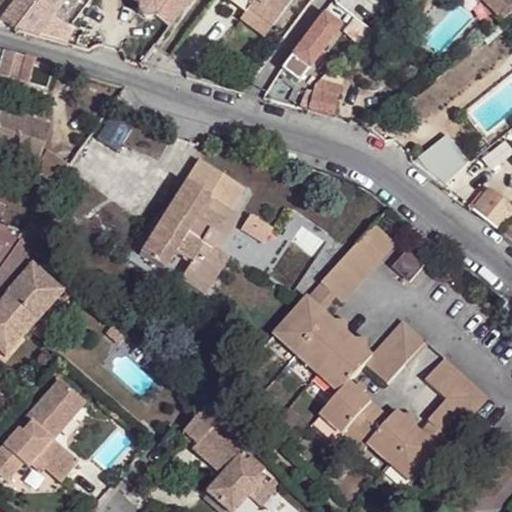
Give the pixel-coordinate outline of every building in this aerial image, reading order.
[(35,6),(39,0),(12,0),(11,2),(13,4),(0,20),(0,24),(15,33),(26,18),(35,6)] [(65,0),(39,0),(35,6),(52,19),(65,0)] [(132,0),(171,29),(191,0),(132,0)] [(244,14),(246,12),(230,0),(228,3),(244,14)] [(230,0),(246,12),(270,29),(292,0),(230,0)] [(511,0),(476,0),(500,21),(511,11),(511,0)] [(26,18),(15,33),(36,39),(45,27),(52,19),(35,6),(26,18)] [(263,39),(270,29),(246,12),(244,14),(239,22),(263,39)] [(284,70),(302,83),(345,25),(327,12),(284,70)] [(36,39),(46,42),(53,32),(45,27),(36,39)] [(493,27),(480,39),(485,46),(499,34),(493,27)] [(46,42),(54,44),(61,39),(53,32),(46,42)] [(33,63),(2,54),(0,59),(0,79),(1,80),(15,84),(27,87),(33,63)] [(186,67),(186,80),(199,84),(203,79),(186,67)] [(203,79),(199,84),(215,88),(224,76),(212,67),(203,79)] [(0,88),(12,92),(15,84),(1,80),(0,83),(0,88)] [(24,95),(27,87),(15,84),(12,92),(24,95)] [(322,84),(315,91),(315,93),(337,102),(342,90),(322,84)] [(307,114),(331,120),(337,102),(315,93),(307,114)] [(0,112),(0,150),(39,162),(49,128),(0,112)] [(411,164),(437,185),(455,170),(433,146),(411,164)] [(55,186),(68,167),(50,153),(36,173),(55,186)] [(218,234),(233,209),(246,188),(201,160),(140,254),(166,270),(178,252),(194,261),(182,280),(207,296),(231,259),(220,251),(215,248),(219,246),(221,244),(221,242),(221,239),(220,236),(218,234)] [(470,212),(483,223),(501,201),(487,190),(470,212)] [(511,209),(501,201),(483,223),(494,231),(508,219),(511,216),(511,209)] [(242,216),(233,209),(218,234),(220,236),(221,239),(221,242),(221,244),(219,246),(215,248),(220,251),(242,216)] [(264,242),(273,228),(252,213),(242,228),(264,242)] [(494,231),(508,243),(511,238),(511,222),(508,219),(494,231)] [(20,242),(31,253),(45,236),(29,222),(21,234),(17,240),(20,242)] [(0,268),(20,242),(17,240),(21,234),(0,226),(0,268)] [(375,233),(356,253),(375,271),(393,251),(375,233)] [(0,268),(0,288),(32,254),(31,253),(20,242),(0,268)] [(375,271),(356,253),(347,263),(365,281),(375,271)] [(410,259),(397,275),(414,287),(425,272),(410,259)] [(365,281),(347,263),(338,272),(356,291),(365,281)] [(0,357),(0,358),(59,293),(29,267),(1,297),(3,298),(0,300),(0,357)] [(338,272),(329,282),(347,300),(356,291),(338,272)] [(320,291),(339,309),(347,300),(329,282),(320,291)] [(325,323),(339,309),(320,291),(306,305),(325,323)] [(325,323),(306,305),(273,340),(292,358),(325,323)] [(346,343),(325,323),(292,358),(313,379),(346,343)] [(124,339),(112,327),(106,334),(118,346),(124,339)] [(399,332),(379,352),(400,372),(420,352),(399,332)] [(368,364),(346,343),(313,379),(334,400),(314,420),(335,440),(364,410),(343,389),(360,372),(381,392),(391,382),(369,363),(368,364)] [(379,352),(369,363),(391,382),(400,372),(379,352)] [(420,352),(400,372),(403,375),(422,355),(420,352)] [(420,390),(430,400),(450,380),(439,370),(420,390)] [(450,380),(430,400),(440,410),(450,400),(460,390),(450,380)] [(48,444),(81,406),(56,384),(23,422),(27,426),(18,436),(14,433),(0,449),(0,484),(2,486),(18,467),(23,472),(32,462),(35,460),(44,468),(41,471),(58,486),(74,467),(48,444)] [(460,390),(450,400),(472,421),(482,410),(460,390)] [(450,400),(440,410),(461,431),(472,421),(450,400)] [(384,428),(364,410),(335,440),(354,459),(361,452),(384,428)] [(440,410),(431,420),(452,441),(461,431),(440,410)] [(201,411),(181,434),(193,445),(214,422),(201,411)] [(431,420),(421,430),(442,451),(452,441),(431,420)] [(361,452),(382,471),(411,441),(390,421),(384,428),(361,452)] [(245,450),(214,422),(193,445),(188,450),(219,478),(235,461),(245,450)] [(421,430),(411,441),(433,461),(442,451),(421,430)] [(411,441),(382,471),(403,492),(433,461),(411,441)] [(32,462),(41,471),(44,468),(35,460),(32,462)] [(239,464),(235,461),(219,478),(203,496),(221,511),(233,511),(244,501),(256,511),(272,494),(256,479),(259,476),(242,461),(239,464)] [(311,511),(313,511),(284,485),(276,494),(295,511),(311,511)]
